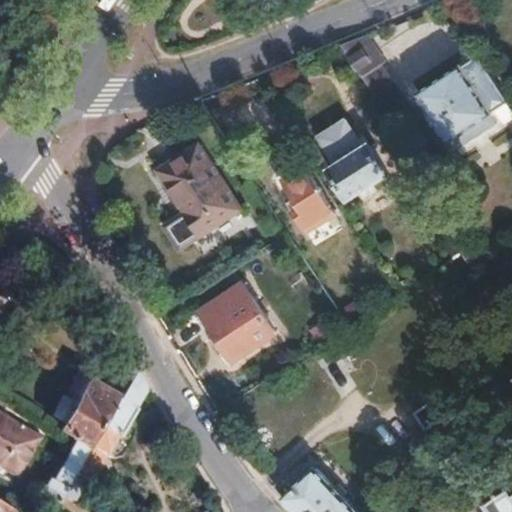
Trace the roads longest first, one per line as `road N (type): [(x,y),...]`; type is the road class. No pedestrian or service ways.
road 1 (residential): [(255,511),(44,171),(9,167)]
road 2 (tertiary): [(387,0),(157,93),(58,97)]
